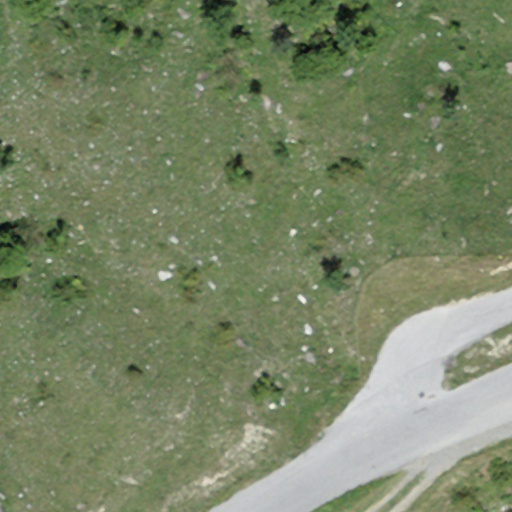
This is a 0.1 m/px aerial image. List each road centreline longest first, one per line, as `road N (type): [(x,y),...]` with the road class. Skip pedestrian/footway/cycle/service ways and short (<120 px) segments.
road 1 (unclassified): [(279,511),(511,405)]
road 2 (track): [(511,311),(418,351),(379,422),(390,457)]
